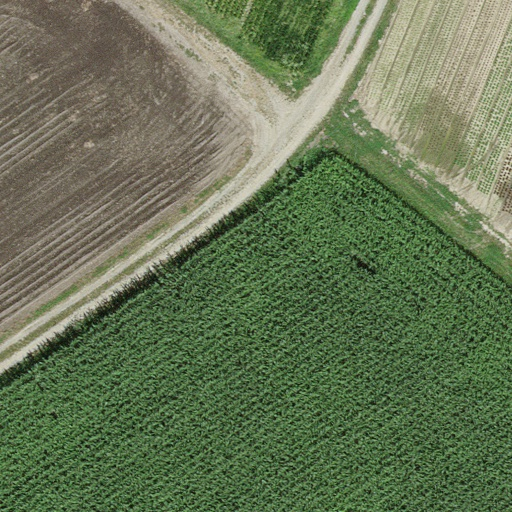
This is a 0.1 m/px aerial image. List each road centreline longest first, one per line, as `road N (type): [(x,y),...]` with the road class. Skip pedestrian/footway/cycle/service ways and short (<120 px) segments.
road 1 (track): [(0,343),(304,123),(371,0)]
road 2 (track): [(144,0),(304,123)]
